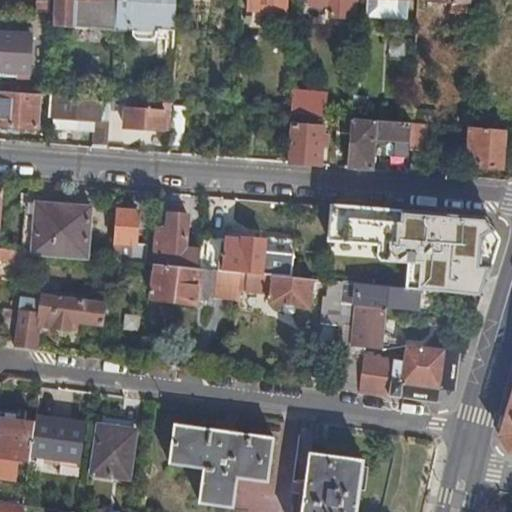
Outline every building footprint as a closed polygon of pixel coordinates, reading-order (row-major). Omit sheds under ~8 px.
[(50,12),(50,0),(37,0),(37,12),(50,12)] [(118,0),(56,0),(54,29),(117,33),(118,0)] [(118,0),(117,33),(133,34),(133,39),(137,43),(153,44),(156,41),(157,42),(158,31),(175,31),(177,0),(118,0)] [(297,0),(247,0),(247,10),(297,13),(297,0)] [(357,19),(358,0),(307,0),(308,4),(326,6),(326,4),(331,4),(330,16),(357,19)] [(407,20),(408,0),(367,0),(367,18),(407,20)] [(468,13),(468,0),(427,0),(452,2),(452,12),(468,13)] [(37,12),(22,11),(21,32),(49,33),(50,12),(37,12)] [(158,31),(157,42),(175,41),(175,31),(158,31)] [(0,72),(30,73),(32,36),(0,33),(0,72)] [(39,95),(2,92),(0,109),(0,126),(37,129),(39,95)] [(95,122),(93,148),(108,149),(109,133),(111,103),(101,102),(101,99),(52,96),(50,110),(55,110),(53,129),(81,131),(82,120),(95,122)] [(245,99),(231,98),(231,102),(230,109),(245,110),(245,99)] [(352,98),(351,118),(364,119),(365,99),(352,98)] [(292,99),(291,113),(319,116),(319,101),(292,99)] [(172,105),(113,100),(112,101),(111,103),(109,133),(125,135),(126,128),(170,132),(172,105)] [(436,111),(413,109),(412,123),(426,124),(436,125),(436,116),(436,111)] [(458,117),(436,116),(436,125),(470,128),(471,121),(458,120),(458,117)] [(351,118),(338,118),(337,146),(349,147),(351,118)] [(349,147),(348,167),(373,170),(375,140),(376,133),(396,135),(396,142),(395,156),(409,157),(410,149),(412,123),(364,119),(351,118),(349,147)] [(426,124),(412,123),(410,149),(425,150),(426,124)] [(324,127),(290,124),(288,163),(321,166),(324,127)] [(505,130),(470,128),(469,150),(476,150),(475,161),(486,163),(486,168),(503,168),(505,130)] [(376,133),(375,140),(396,142),(396,135),(376,133)] [(26,203),(22,251),(26,252),(87,258),(91,208),(26,203)] [(138,212),(116,210),(112,260),(130,262),(131,245),(136,245),(138,212)] [(199,269),(200,251),(185,250),(187,216),(169,214),(167,230),(157,229),(155,251),(159,252),(170,253),(168,266),(199,269)] [(227,238),(202,237),(200,251),(199,269),(211,270),(215,271),(218,271),(220,257),(225,256),(227,238)] [(241,239),(227,238),(225,256),(220,257),(218,271),(241,273),(249,274),(292,278),(295,243),(271,241),(243,239),(241,239)] [(148,246),(136,245),(131,245),(130,262),(147,264),(148,246)] [(0,249),(0,260),(25,264),(26,252),(22,251),(0,249)] [(350,251),(329,249),(327,281),(334,282),(343,283),(348,283),(350,251)] [(463,266),(464,254),(413,249),(413,263),(426,264),(424,281),(467,284),(469,266),(463,266)] [(159,252),(157,265),(168,266),(170,253),(159,252)] [(157,265),(156,265),(151,298),(196,304),(199,286),(208,287),(211,270),(199,269),(168,266),(157,265)] [(241,273),(218,271),(215,271),(212,299),(238,302),(239,290),(241,273)] [(249,274),(241,273),(239,290),(248,291),(249,274)] [(313,280),(292,278),(249,274),(248,291),(270,293),(270,304),(310,310),(313,280)] [(343,283),(334,282),(334,290),(342,290),(343,283)] [(389,288),(358,284),(351,345),(365,347),(383,349),(387,306),(403,308),(404,300),(405,291),(389,290),(389,288)] [(456,306),(457,294),(405,289),(405,291),(404,300),(456,306)] [(104,326),(107,298),(86,296),(86,302),(43,296),(42,303),(20,301),(19,311),(14,340),(14,345),(37,349),(40,327),(70,331),(72,322),(104,326)] [(338,326),(341,300),(324,298),(321,324),(338,326)] [(1,338),(14,340),(19,311),(4,309),(1,338)] [(359,392),(401,398),(403,383),(439,388),(444,351),(421,347),(422,342),(413,341),(413,346),(407,346),(405,361),(364,355),(359,392)] [(359,392),(364,355),(365,347),(351,345),(337,345),(332,389),(359,392)] [(511,447),(511,406),(503,435),(511,447)] [(35,425),(31,456),(61,460),(81,462),(86,431),(62,428),(63,421),(37,417),(35,425)] [(0,477),(16,480),(19,460),(31,462),(31,456),(35,425),(0,419),(0,477)] [(268,482),(274,438),(175,425),(170,464),(205,468),(200,502),(235,508),(239,478),(268,482)] [(111,435),(98,433),(92,475),(129,480),(136,432),(112,429),(111,435)] [(309,453),(301,511),(356,511),(362,460),(309,453)] [(59,474),(80,477),(81,462),(61,460),(59,474)] [(21,511),(23,505),(0,502),(0,511),(21,511)]
